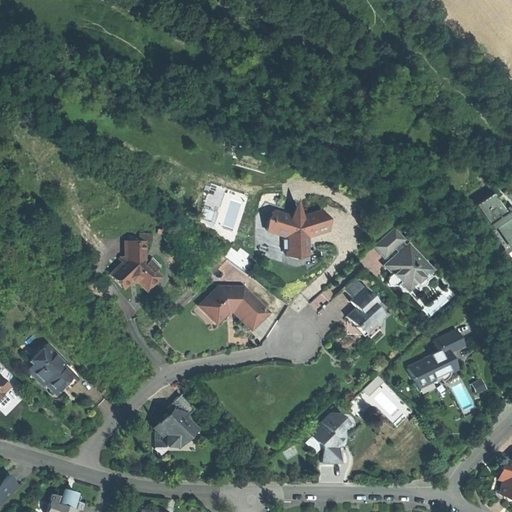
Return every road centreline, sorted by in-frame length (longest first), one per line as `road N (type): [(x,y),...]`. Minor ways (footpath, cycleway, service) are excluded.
road 1 (residential): [(79,473),(103,432),(153,382),(272,351),(299,336)]
road 2 (residential): [(444,498),(255,491)]
road 3 (residential): [(79,473),(145,488),(255,491)]
